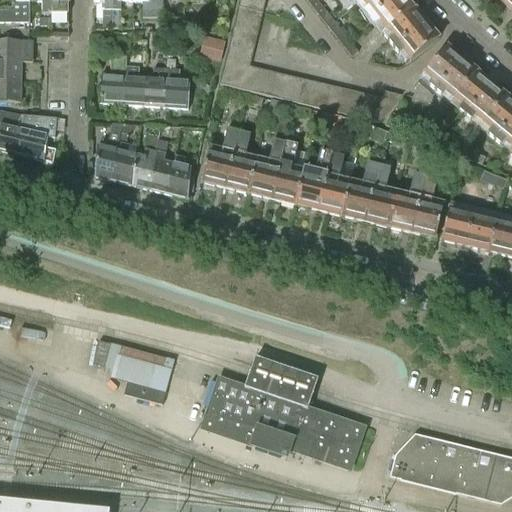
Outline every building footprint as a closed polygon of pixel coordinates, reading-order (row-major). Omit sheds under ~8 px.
[(0,27),(30,27),(29,18),(29,5),(29,0),(11,0),(11,5),(12,5),(12,13),(0,13),(0,27)] [(49,0),(29,0),(29,5),(41,5),(41,16),(49,16),(49,0)] [(49,0),(49,16),(58,16),(69,16),(69,5),(69,0),(49,0)] [(111,0),(93,0),(93,5),(94,5),(104,5),(104,13),(103,13),(102,29),(112,29),(112,31),(111,0)] [(121,5),(131,5),(130,0),(111,0),(112,31),(121,30),(121,21),(121,13),(121,5)] [(152,0),(151,0),(130,0),(131,5),(142,5),(143,21),(163,20),(162,0),(152,0)] [(240,0),(220,87),(379,125),(401,98),(384,94),(382,100),(249,69),(262,15),(265,0),(240,0)] [(305,0),(315,13),(322,8),(315,0),(305,0)] [(412,10),(404,0),(365,0),(357,7),(374,29),(380,37),(414,10),(414,9),(412,10)] [(511,0),(502,0),(500,3),(511,13),(511,0)] [(327,14),(322,8),(315,13),(320,20),(327,14)] [(414,10),(380,37),(381,37),(382,37),(387,44),(399,58),(405,67),(439,41),(414,10)] [(325,26),(332,20),(327,14),(320,20),(325,26)] [(343,35),(332,20),(325,26),(336,40),(343,35)] [(49,29),(49,21),(40,21),(40,30),(49,29)] [(170,33),(186,33),(198,33),(198,21),(169,21),(170,33)] [(165,42),(165,34),(152,35),(152,43),(165,42)] [(126,44),(127,35),(115,36),(115,45),(126,44)] [(140,35),(127,35),(126,44),(141,43),(140,35)] [(336,40),(351,59),(358,54),(343,35),(336,40)] [(33,43),(0,42),(0,104),(20,105),(21,65),(33,65),(33,43)] [(224,45),(208,42),(204,62),(220,65),(224,45)] [(168,49),(168,58),(179,59),(179,49),(168,49)] [(447,49),(420,81),(442,100),(450,106),(477,74),(447,49)] [(176,72),(177,62),(168,61),(168,71),(176,72)] [(100,107),(122,108),(125,69),(111,69),(110,77),(102,76),(100,107)] [(139,70),(125,69),(122,108),(144,109),(146,79),(139,79),(139,70)] [(144,109),(166,110),(168,71),(153,71),(153,79),(146,79),(144,109)] [(176,72),(168,71),(166,110),(188,112),(190,82),(179,81),(180,72),(176,72)] [(450,106),(457,112),(472,124),(479,130),(506,99),(477,74),(450,106)] [(245,105),(247,97),(224,91),(222,100),(245,105)] [(263,101),(247,97),(245,105),(246,105),(261,109),(263,101)] [(479,130),(487,137),(508,155),(511,150),(511,103),(506,99),(479,130)] [(292,117),(293,116),(294,108),(271,103),(269,112),(285,115),(292,117)] [(295,108),(293,116),(309,120),(311,112),(295,108)] [(0,153),(16,157),(21,117),(3,114),(0,113),(0,153)] [(339,128),(342,120),(325,116),(323,124),(339,128)] [(58,122),(21,117),(16,157),(44,164),(53,166),(56,153),(46,151),(48,140),(55,141),(58,122)] [(357,124),(342,120),(339,128),(355,132),(357,124)] [(405,127),(388,120),(385,128),(402,135),(405,127)] [(386,135),(374,130),(370,141),(383,146),(384,142),(386,135)] [(118,145),(120,133),(111,131),(107,150),(97,148),(95,180),(116,185),(117,147),(118,145)] [(201,185),(225,191),(239,134),(227,131),(222,152),(209,149),(201,185)] [(120,133),(118,145),(117,147),(116,185),(134,190),(136,157),(128,155),(129,147),(126,147),(129,135),(120,133)] [(272,202),(286,145),(288,136),(276,133),(274,143),(269,163),(257,160),(249,196),(272,202)] [(251,137),(239,134),(225,191),(249,196),(257,160),(246,157),(251,137)] [(394,138),(386,135),(384,142),(391,145),(394,138)] [(158,142),(158,139),(148,137),(145,151),(145,150),(144,159),(136,157),(134,190),(152,194),(154,156),(155,153),(158,142)] [(433,148),(456,157),(462,150),(437,140),(433,148)] [(158,142),(155,153),(154,156),(152,194),(188,202),(191,170),(185,169),(186,160),(175,158),(174,166),(165,164),(166,156),(168,144),(158,142)] [(297,148),(286,145),(272,202),(295,207),(304,171),(293,168),(297,148)] [(428,161),(431,153),(416,147),(413,155),(428,161)] [(485,160),(462,150),(456,157),(482,168),(485,160)] [(446,159),(431,153),(428,161),(443,167),(446,159)] [(316,174),(304,171),(295,207),(318,213),(332,156),(320,154),(316,174)] [(318,213),(342,219),(351,183),(339,180),(344,159),(332,156),(318,213)] [(362,185),(351,183),(342,219),(366,224),(379,168),(367,165),(362,185)] [(366,224),(389,230),(397,194),(386,191),(391,171),(379,168),(366,224)] [(427,170),(427,171),(412,235),(436,241),(444,205),(432,202),(437,182),(439,173),(427,170)] [(409,196),(397,194),(389,230),(412,235),(427,171),(425,179),(414,176),(409,196)] [(507,184),(484,174),(480,182),(503,192),(507,184)] [(451,206),(449,210),(441,242),(489,254),(498,217),(451,206)] [(511,220),(498,217),(489,254),(511,259),(511,220)] [(255,361),(252,369),(251,371),(249,377),(245,389),(218,379),(214,390),(200,433),(287,463),(290,455),(350,475),(365,429),(308,410),(310,404),(311,398),(313,392),(314,389),(317,382),(255,361)] [(166,394),(127,384),(123,397),(162,408),(166,394)] [(409,461),(395,458),(389,480),(500,508),(511,500),(511,461),(415,437),(409,461)] [(103,511),(6,502),(0,501),(0,511),(103,511)]
